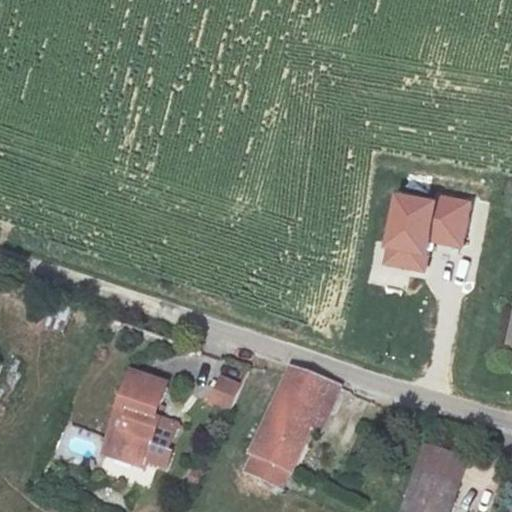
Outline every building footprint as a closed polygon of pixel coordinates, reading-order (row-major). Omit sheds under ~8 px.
[(388,245),(384,264),(425,272),(428,256),(423,255),(427,239),(461,246),(470,203),(439,197),(438,206),(392,197),(383,244),(388,245)] [(321,426),(339,387),(292,366),(250,451),(255,454),(246,470),(282,486),(312,423),(321,426)] [(164,382),(133,370),(102,451),(142,466),(144,461),(166,469),(173,452),(167,450),(178,423),(152,413),(164,382)] [(210,403),(229,410),(240,383),(221,376),(210,403)] [(447,511),(457,483),(467,454),(429,441),(419,470),(403,511),(447,511)]
